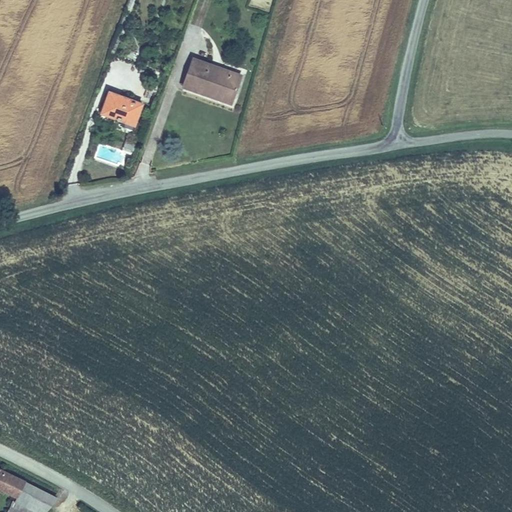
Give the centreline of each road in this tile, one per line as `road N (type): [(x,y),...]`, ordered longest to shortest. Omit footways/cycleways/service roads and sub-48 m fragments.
road 1 (unclassified): [(396,140),(0,219)]
road 2 (unclassified): [(396,140),(422,0)]
road 3 (tertiary): [(0,446),(112,511)]
